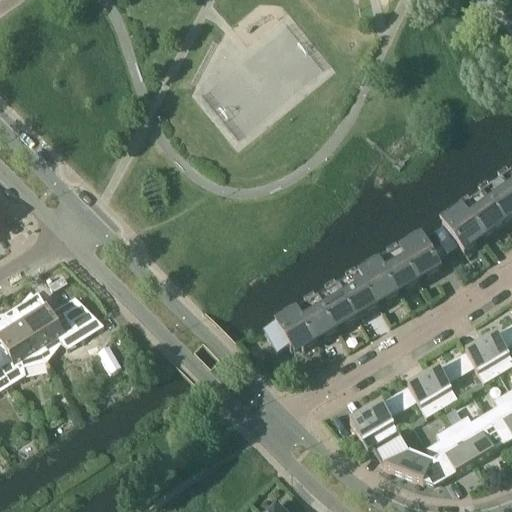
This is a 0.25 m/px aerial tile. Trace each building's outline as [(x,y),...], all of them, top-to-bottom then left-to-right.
[(511,177),(501,186),(511,200),(511,177)] [(482,200),(504,230),(511,224),(511,218),(511,216),(511,215),(511,200),(501,186),(482,200)] [(463,214),(485,244),(496,236),(496,235),(495,235),(491,231),(499,225),(504,231),(504,230),(482,200),(463,214)] [(485,244),(463,214),(442,229),(465,259),(477,250),(476,249),(476,250),(472,245),(480,239),(484,245),(485,244)] [(400,255),(420,287),(417,281),(425,276),(428,281),(427,281),(428,282),(441,275),(436,266),(447,258),(434,237),(423,244),(422,242),(400,255)] [(420,287),(400,255),(380,268),(399,300),(400,299),(396,293),(404,288),(407,293),(407,294),(407,295),(420,287)] [(399,300),(380,268),(359,280),(378,312),(379,312),(375,305),(384,300),(387,306),(386,306),(387,307),(399,300)] [(378,312),(359,280),(339,292),(358,324),(355,318),(363,313),(366,318),(365,318),(366,319),(378,312)] [(318,304),(337,337),(338,336),(334,330),(343,325),(346,330),(345,331),(346,332),(358,324),(339,292),(318,304)] [(14,316),(47,368),(48,368),(47,367),(61,350),(68,355),(105,332),(81,309),(54,326),(39,303),(37,304),(31,299),(22,309),(14,316)] [(337,337),(318,304),(297,317),(317,349),(314,342),(322,337),(325,342),(324,343),(325,344),(337,337)] [(0,360),(0,371),(12,390),(26,381),(24,372),(46,368),(46,369),(47,368),(14,316),(4,320),(5,320),(0,321),(0,346),(6,356),(0,360)] [(317,349),(297,317),(276,330),(277,331),(265,338),(278,360),(290,353),(292,356),(293,355),(301,350),(304,355),(304,356),(317,349)] [(511,371),(511,363),(507,354),(511,351),(511,330),(497,339),(466,357),(483,385),(482,386),(474,391),(476,395),(485,390),(484,388),(511,371)] [(458,404),(456,401),(449,389),(475,373),(482,385),(482,386),(483,385),(466,357),(466,358),(449,368),(440,373),(437,375),(409,392),(425,420),(427,422),(458,404)] [(0,397),(7,394),(12,390),(0,371),(0,397)] [(12,390),(7,394),(14,405),(19,402),(12,390)] [(476,395),(474,391),(465,396),(467,400),(476,395)] [(368,456),(400,438),(391,423),(417,407),(425,420),(409,392),(408,392),(399,397),(382,408),(350,427),(368,456)] [(456,401),(458,404),(459,405),(467,400),(465,396),(456,401)] [(485,419),(504,452),(511,447),(511,399),(510,396),(494,406),(498,411),(485,419)] [(504,452),(485,419),(471,427),(468,421),(452,431),(476,469),(494,458),(504,452)] [(425,420),(416,425),(418,429),(427,424),(426,423),(427,422),(425,420)] [(418,429),(416,425),(407,431),(410,434),(418,429)] [(407,431),(399,436),(400,438),(401,440),(410,434),(407,431)] [(476,469),(452,431),(437,440),(440,446),(427,453),(444,481),(454,475),(457,481),(476,469)] [(400,438),(368,456),(368,457),(378,451),(389,469),(384,472),(424,488),(425,486),(432,489),(444,481),(427,453),(426,454),(433,466),(411,457),(401,440),(400,438)]
